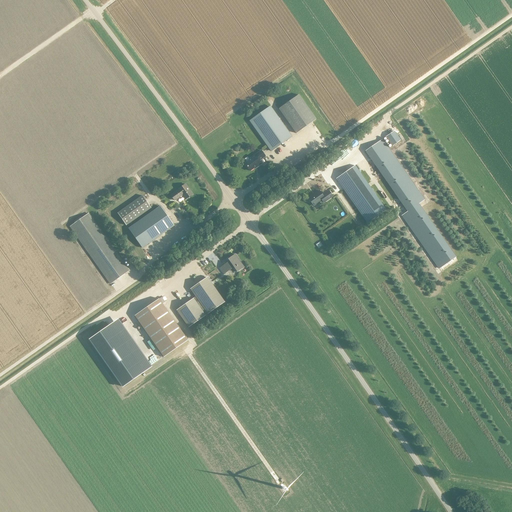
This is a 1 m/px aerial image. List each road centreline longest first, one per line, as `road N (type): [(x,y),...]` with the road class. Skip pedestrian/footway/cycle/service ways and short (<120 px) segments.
road 1 (unclassified): [(450,511),(85,0)]
road 2 (track): [(327,143),(511,13)]
road 3 (track): [(176,280),(148,283),(0,387)]
road 4 (track): [(370,131),(511,26)]
road 5 (track): [(279,481),(188,351),(194,344)]
road 6 (track): [(120,290),(0,375)]
